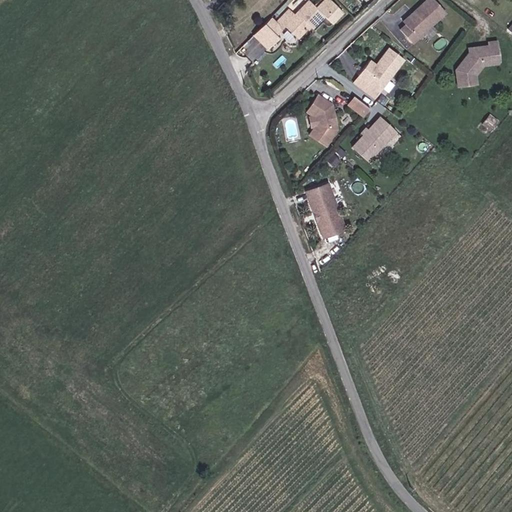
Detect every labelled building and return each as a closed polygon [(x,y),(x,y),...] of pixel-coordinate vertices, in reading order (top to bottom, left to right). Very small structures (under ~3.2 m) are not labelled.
[(306,0),(300,0),(290,10),(296,16),(309,3),(306,0)] [(440,15),(425,0),(424,0),(398,25),(400,28),(395,33),(407,46),(440,15)] [(296,16),(290,10),(276,26),(282,31),(286,27),(300,40),(312,27),(315,30),(326,19),(335,28),(345,17),(329,2),(319,12),(309,3),(296,16)] [(278,41),(264,27),(253,38),(268,52),(278,41)] [(486,60),(492,60),(490,46),(482,46),(482,50),(466,51),(466,54),(464,56),(463,55),(448,73),(450,90),(469,87),(468,79),(475,70),(484,69),(483,64),(486,60)] [(354,78),(376,93),(399,61),(383,50),(371,68),(364,63),(354,78)] [(493,69),(492,60),(486,60),(483,64),(484,69),(493,69)] [(376,93),(354,78),(347,87),(369,103),(376,93)] [(323,112),(323,108),(309,99),(298,116),(304,120),(307,129),(300,138),(316,149),(327,132),(326,128),(325,128),(322,113),(323,112)] [(362,112),(346,99),(340,107),(355,119),(362,112)] [(388,134),(372,119),(343,150),(359,165),(388,134)] [(494,129),(486,123),(478,132),(486,139),(494,129)] [(337,229),(320,185),(299,193),(316,237),(337,229)]
